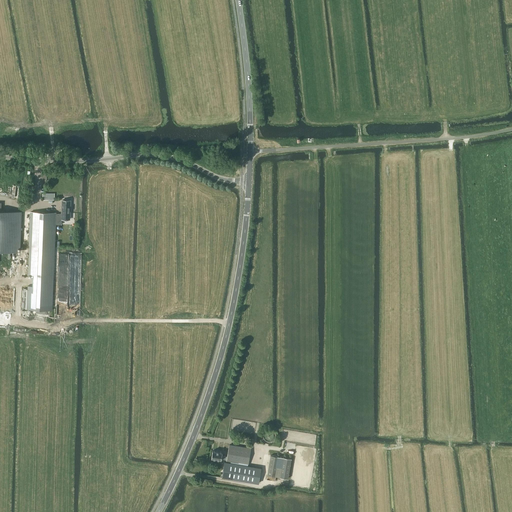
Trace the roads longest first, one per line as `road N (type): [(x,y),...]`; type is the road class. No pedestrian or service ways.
road 1 (tertiary): [(157,511),(221,355),(249,183)]
road 2 (unclassified): [(250,151),(511,130)]
road 3 (unclassified): [(249,183),(158,155),(0,157)]
road 4 (track): [(29,325),(229,323)]
road 5 (tertiary): [(250,151),(238,0)]
